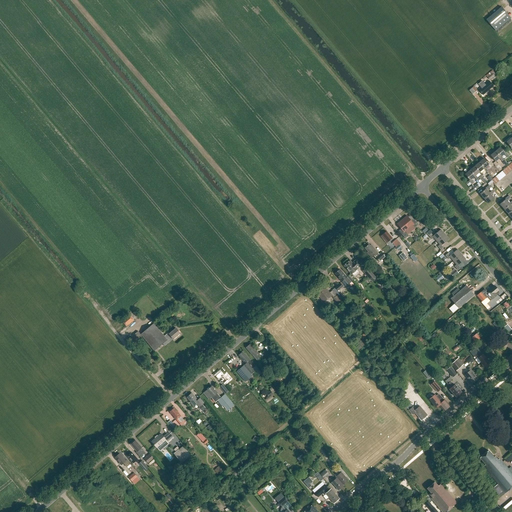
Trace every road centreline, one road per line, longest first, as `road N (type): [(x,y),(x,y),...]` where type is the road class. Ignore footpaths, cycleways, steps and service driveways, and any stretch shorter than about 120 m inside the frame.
road 1 (unclassified): [(36,511),(421,186)]
road 2 (track): [(271,0),(421,186)]
road 3 (tertiary): [(335,511),(511,361)]
road 4 (unclassified): [(511,295),(421,186)]
